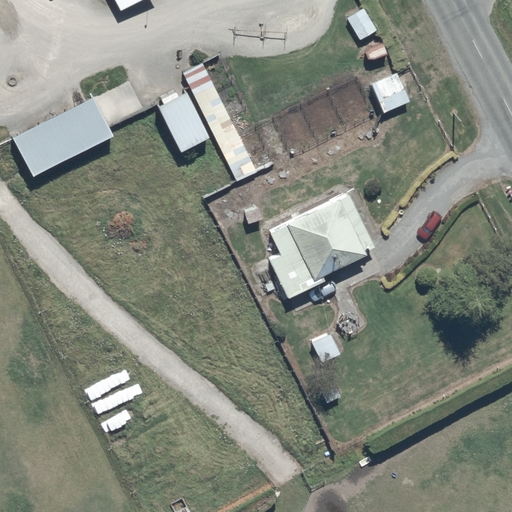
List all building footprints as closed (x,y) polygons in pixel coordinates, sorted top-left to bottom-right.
[(135,0),(114,0),(119,9),(135,0)] [(346,15),(359,37),(375,28),(362,6),(346,15)] [(256,172),(201,59),(183,68),(238,181),(256,172)] [(370,83),(383,110),(408,99),(395,71),(370,83)] [(183,87),(154,102),(178,148),(207,133),(183,87)] [(12,136),(31,174),(112,133),(92,95),(12,136)] [(268,231),(279,253),(267,258),(286,297),(324,279),(321,272),(373,246),(346,193),(268,231)] [(339,352),(328,333),(310,343),(321,362),(339,352)] [(322,393),(326,402),(339,396),(335,387),(322,393)]
